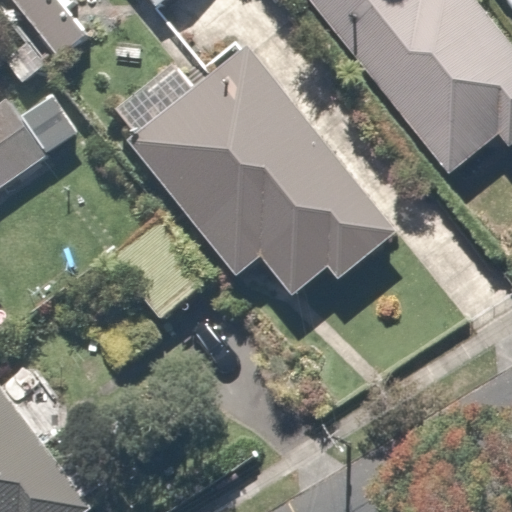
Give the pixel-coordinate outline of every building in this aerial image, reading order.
[(87,41),(56,0),(12,0),(58,62),(87,41)] [(84,0),(117,42),(170,0),(84,0)] [(511,92),(430,0),(284,0),(274,8),(436,220),(511,134),(511,92)] [(237,79),(99,167),(205,331),(252,301),(269,326),(359,268),(237,79)] [(0,117),(0,177),(29,154),(0,117)] [(0,511),(39,511),(0,451),(0,511)]
